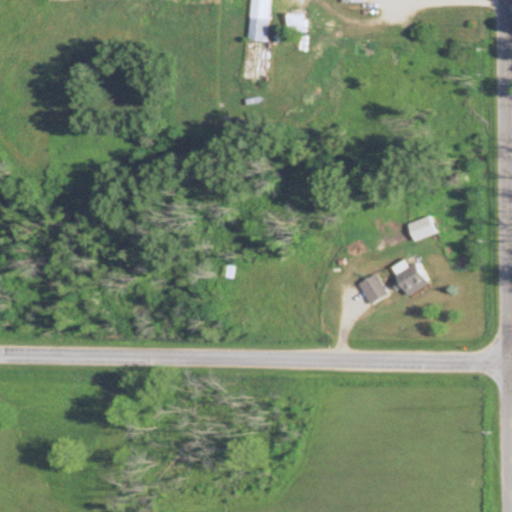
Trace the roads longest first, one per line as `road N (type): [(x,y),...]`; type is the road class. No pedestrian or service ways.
road 1 (residential): [(511,365),(0,357)]
road 2 (tertiary): [(511,279),(508,0)]
